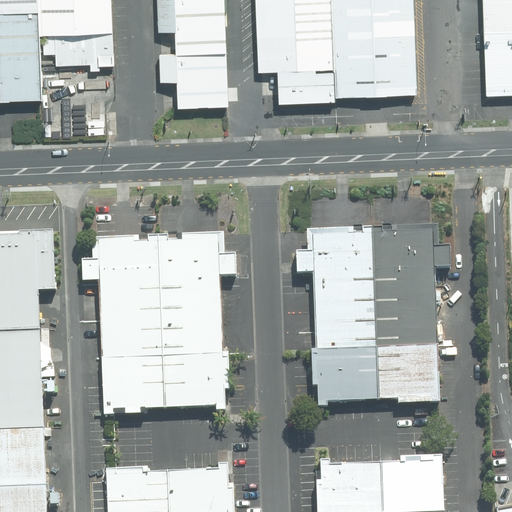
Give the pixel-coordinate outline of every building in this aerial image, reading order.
[(0,0),(0,15),(34,14),(33,0),(0,0)] [(109,65),(107,0),(38,0),(40,66),(109,65)] [(219,0),(152,0),(154,34),(169,34),(170,57),(155,57),(155,84),(172,84),(173,110),(224,107),(219,0)] [(273,106),(328,103),(325,0),(251,0),(254,74),(272,73),(273,106)] [(411,96),(408,0),(327,0),(331,99),(411,96)] [(511,0),(475,0),(479,99),(511,97),(511,0)] [(0,102),(35,102),(33,15),(0,16),(0,102)] [(309,280),(314,406),(435,401),(429,269),(448,269),(447,244),(430,245),(430,229),(305,234),(306,260),(292,260),(293,280),(309,280)] [(46,235),(0,236),(0,331),(34,330),(33,304),(33,295),(48,295),(46,235)] [(95,287),(97,360),(218,357),(218,332),(216,290),(216,280),(232,279),(231,256),(217,257),(216,236),(92,241),(93,267),(78,268),(79,287),(95,287)] [(36,360),(34,330),(0,331),(0,434),(40,433),(36,360)] [(218,357),(97,360),(98,419),(140,418),(140,411),(149,411),(171,411),(211,410),(211,414),(220,414),(218,357)] [(41,456),(40,433),(0,434),(0,495),(42,494),(41,456)] [(438,511),(436,459),(315,464),(316,511),(438,511)] [(103,511),(228,511),(227,469),(172,471),(155,472),(102,474),(103,511)] [(42,511),(42,494),(0,495),(0,511),(42,511)]
